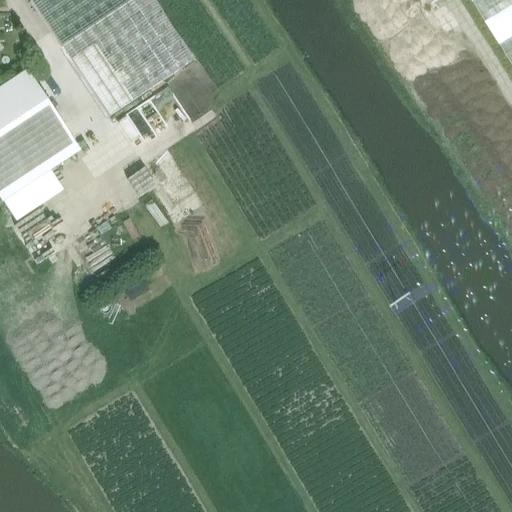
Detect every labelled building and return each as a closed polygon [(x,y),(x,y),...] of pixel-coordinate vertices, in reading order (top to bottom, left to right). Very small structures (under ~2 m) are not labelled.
[(152,0),(30,0),(107,118),(193,62),(152,0)] [(511,0),(471,0),(511,65),(511,0)] [(418,13),(431,36),(451,24),(438,2),(418,13)] [(0,198),(2,202),(63,161),(79,151),(26,71),(0,88),(0,198)] [(172,203),(194,189),(168,148),(146,162),(172,203)] [(39,233),(67,221),(57,198),(29,210),(39,233)] [(209,201),(195,208),(208,235),(206,236),(216,257),(231,250),(209,201)] [(100,231),(77,242),(98,287),(121,276),(100,231)] [(58,259),(67,273),(77,266),(66,246),(53,254),(51,250),(24,266),(29,276),(58,259)]
